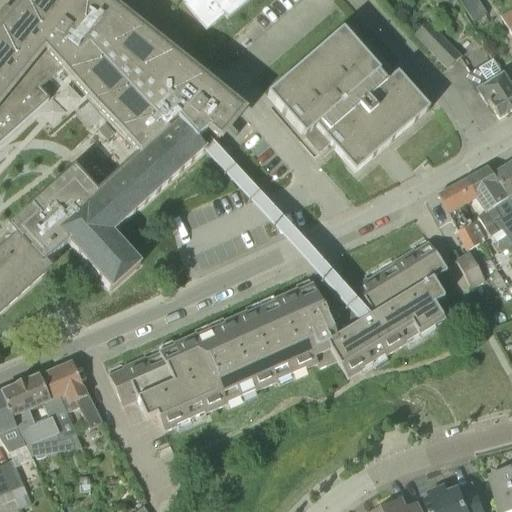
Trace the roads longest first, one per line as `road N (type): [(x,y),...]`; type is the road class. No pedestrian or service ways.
road 1 (residential): [(0,368),(405,187)]
road 2 (unclassified): [(405,187),(511,378)]
road 3 (residential): [(324,511),(388,468),(511,430)]
